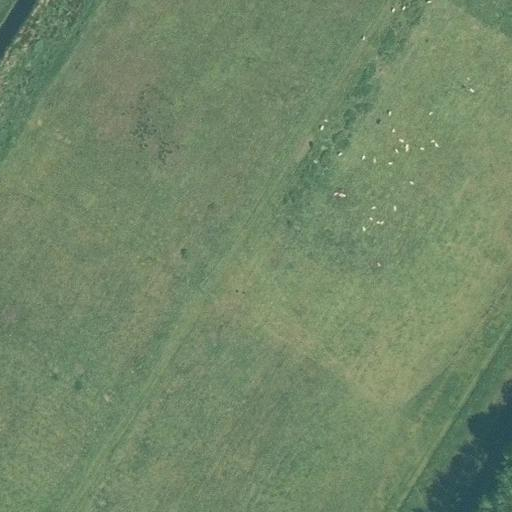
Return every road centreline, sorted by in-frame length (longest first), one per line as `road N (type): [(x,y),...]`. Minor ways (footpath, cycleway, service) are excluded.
road 1 (track): [(73,509),(381,0)]
road 2 (track): [(511,385),(431,511)]
